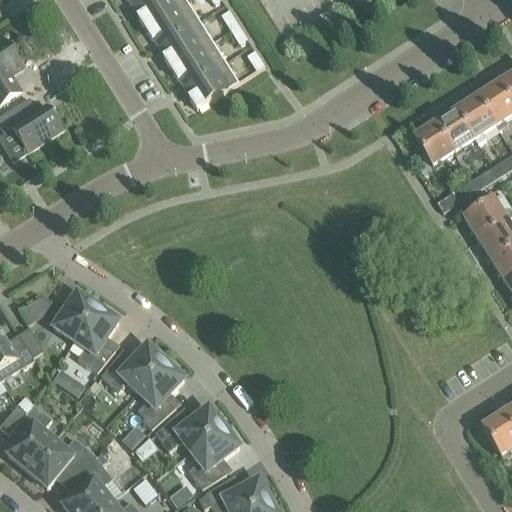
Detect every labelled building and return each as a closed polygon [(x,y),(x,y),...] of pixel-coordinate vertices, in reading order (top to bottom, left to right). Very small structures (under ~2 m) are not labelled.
[(133,11),(150,0),(124,0),(126,2),(127,2),(133,11)] [(145,32),(187,5),(183,0),(150,0),(133,11),(139,21),(138,21),(145,32)] [(219,0),(208,0),(214,8),(221,3),(219,0)] [(158,52),(200,26),(187,5),(145,32),(152,43),(152,42),(158,52)] [(230,35),(238,30),(229,15),(221,20),(230,35)] [(171,72),(212,46),(200,26),(158,52),(165,61),(164,62),(171,72)] [(238,30),(230,35),(239,49),(247,44),(238,30)] [(11,79),(24,72),(6,43),(0,47),(0,109),(21,96),(11,79)] [(184,92),(225,66),(212,46),(171,72),(177,83),(178,83),(184,92)] [(257,76),(264,71),(255,56),(247,61),(257,76)] [(225,66),(184,92),(190,102),(197,114),(239,87),(225,66)] [(511,76),(497,86),(511,108),(511,76)] [(476,99),(497,131),(511,121),(511,108),(497,86),(476,99)] [(455,113),(475,145),(479,150),(487,144),(484,140),(497,131),(476,99),(455,113)] [(27,157),(63,134),(48,109),(37,116),(29,104),(0,122),(0,130),(5,138),(12,134),(27,157)] [(454,159),(475,145),(455,113),(434,126),(454,159)] [(454,159),(434,126),(412,141),(432,173),(454,159)] [(511,158),(500,166),(506,177),(511,173),(511,158)] [(478,180),(485,191),(499,182),(492,171),(478,180)] [(457,194),(464,204),(478,195),(471,185),(457,194)] [(443,217),(464,204),(457,194),(437,207),(443,217)] [(462,222),(476,244),(508,224),(494,202),(462,222)] [(489,265),(511,250),(511,230),(508,224),(476,244),(489,265)] [(511,250),(489,265),(503,287),(511,280),(511,250)] [(511,280),(503,287),(511,301),(511,280)] [(54,332),(74,346),(98,312),(77,298),(54,332)] [(97,378),(115,356),(103,348),(118,326),(98,312),(74,346),(85,354),(77,365),(97,378)] [(18,340),(32,362),(43,355),(29,333),(18,340)] [(35,366),(18,340),(7,347),(0,335),(0,383),(2,387),(35,366)] [(137,397),(166,367),(148,350),(129,369),(118,359),(101,381),(118,398),(127,388),(137,397)] [(166,367),(137,397),(147,406),(137,416),(145,423),(142,426),(151,435),(175,414),(165,404),(184,384),(166,367)] [(77,385),(70,396),(78,402),(85,391),(77,385)] [(511,409),(502,416),(511,431),(511,409)] [(26,419),(17,430),(26,438),(7,460),(27,477),(53,445),(42,436),(51,425),(34,410),(26,419)] [(17,430),(26,419),(17,411),(0,431),(0,433),(8,440),(17,430)] [(184,449),(191,457),(224,432),(209,412),(187,429),(179,417),(154,439),(170,459),(184,449)] [(511,454),(511,431),(502,416),(480,430),(504,467),(511,461),(509,457),(511,454)] [(224,432),(191,457),(199,468),(188,476),(202,495),(226,480),(217,468),(239,452),(224,432)] [(149,442),(135,456),(141,465),(158,454),(149,442)] [(65,454),(53,445),(27,477),(47,493),(56,483),(63,490),(95,462),(96,463),(97,462),(74,443),(65,454)] [(97,462),(96,463),(101,470),(107,465),(100,457),(96,462),(97,462)] [(95,462),(63,490),(73,501),(62,510),(63,511),(100,511),(110,504),(101,493),(112,484),(101,470),(96,463),(95,462)] [(259,511),(271,506),(259,484),(235,497),(228,484),(205,499),(205,500),(198,504),(202,511),(208,511),(211,511),(259,511)]
